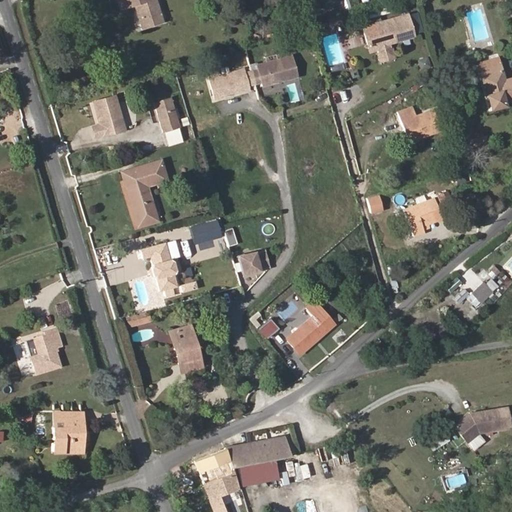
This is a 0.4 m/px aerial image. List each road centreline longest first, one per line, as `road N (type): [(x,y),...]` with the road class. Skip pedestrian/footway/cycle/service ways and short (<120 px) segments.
road 1 (residential): [(148,474),(1,0)]
road 2 (unknown): [(399,319),(356,212),(334,122),(363,92)]
road 3 (residential): [(328,381),(511,221)]
road 4 (residential): [(328,381),(148,474)]
road 5 (residential): [(511,345),(328,381)]
road 6 (residential): [(148,474),(32,511)]
